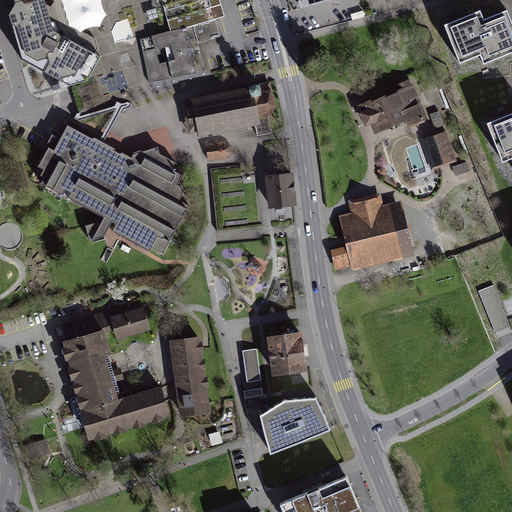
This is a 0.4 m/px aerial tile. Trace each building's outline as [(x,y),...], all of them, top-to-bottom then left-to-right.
[(11,0),(15,11),(43,3),(47,1),(47,0),(11,0)] [(152,0),(155,8),(163,5),(171,32),(193,26),(197,38),(198,43),(221,37),(216,20),(225,18),(219,0),(152,0)] [(298,0),(301,11),(336,1),(335,0),(298,0)] [(53,35),(43,3),(15,11),(7,23),(10,34),(17,36),(26,68),(69,91),(88,83),(90,79),(100,60),(53,35)] [(476,8),(440,22),(457,64),(479,55),(484,67),(511,55),(511,30),(504,9),(481,18),(476,8)] [(193,26),(171,32),(182,76),(196,73),(189,39),(197,38),(193,26)] [(149,83),(182,76),(171,32),(156,34),(160,47),(143,51),(149,83)] [(250,88),(191,100),(192,103),(183,105),(189,134),(198,132),(199,138),(261,126),(260,119),(271,116),(278,107),(276,96),(272,91),(270,80),(250,84),(250,88)] [(393,94),(361,110),(374,138),(404,124),(407,130),(427,120),(409,82),(391,90),(393,94)] [(438,113),(429,116),(434,130),(443,127),(438,113)] [(511,114),(486,125),(502,166),(511,162),(511,114)] [(46,150),(36,169),(44,173),(41,178),(45,180),(41,187),(105,220),(102,225),(85,229),(91,243),(105,240),(112,226),(163,252),(169,240),(172,242),(187,214),(178,209),(187,192),(178,187),(183,175),(172,169),(174,164),(159,156),(158,150),(134,155),(132,160),(69,128),(55,155),(46,150)] [(444,132),(420,140),(430,170),(455,161),(444,132)] [(224,143),(205,145),(208,163),(227,161),(232,155),(231,147),(224,143)] [(466,164),(452,169),(455,179),(469,174),(466,164)] [(218,231),(218,235),(263,229),(257,171),(242,173),(241,166),(210,169),(218,231)] [(291,174),(268,176),(271,206),(294,204),(291,174)] [(346,249),(329,253),(334,272),(412,254),(401,204),(383,208),(381,196),(347,204),(350,216),(339,218),(346,249)] [(481,288),(492,329),(507,325),(496,284),(481,288)] [(67,336),(60,338),(89,436),(168,413),(159,384),(118,396),(105,352),(112,350),(109,340),(148,329),(142,306),(130,309),(124,311),(123,308),(63,325),(67,336)] [(305,369),(299,328),(270,332),(276,373),(305,369)] [(254,333),(241,335),(248,381),(261,379),(254,333)] [(171,338),(182,414),(209,410),(198,334),(171,338)] [(259,413),(270,454),(334,430),(319,394),(285,397),(259,413)] [(46,437),(30,442),(35,458),(50,453),(46,437)] [(281,500),(285,511),(362,511),(347,473),(314,486),(281,500)]
